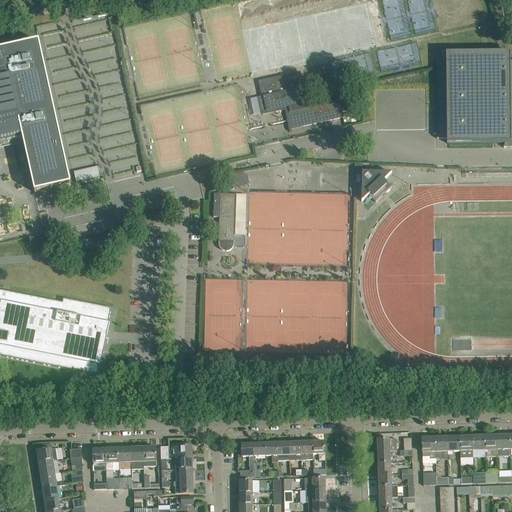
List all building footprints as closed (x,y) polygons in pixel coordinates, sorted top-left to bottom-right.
[(126,88),(111,19),(81,26),(87,55),(93,54),(102,92),(112,90),(112,91),(126,88)] [(39,42),(0,50),(0,144),(23,139),(35,193),(71,185),(39,42)] [(510,53),(446,54),(446,59),(436,59),(437,139),(447,139),(447,144),(504,143),(505,147),(503,147),(503,148),(511,147),(511,61),(510,61),(510,53)] [(373,74),(370,55),(335,61),(338,79),(373,74)] [(258,99),(261,109),(261,113),(291,106),(292,111),(294,111),(296,118),(301,117),(303,126),(344,117),(343,112),(347,111),(345,105),(340,106),(339,101),(307,108),(299,74),(283,77),(284,81),(261,87),(263,98),(258,99)] [(354,194),(354,164),(338,164),(338,177),(346,178),(346,189),(326,189),(326,194),(354,194)] [(369,173),(362,180),(361,202),(368,196),(375,203),(382,196),(384,193),(385,194),(392,187),(385,180),(392,174),(369,173)] [(231,179),(233,190),(250,186),(247,175),(231,179)] [(233,248),(234,245),(235,195),(214,195),(213,218),(219,218),(219,244),(219,248),(221,250),(224,252),(228,252),(231,251),(233,248)] [(0,356),(97,376),(104,341),(103,341),(104,334),(107,335),(109,323),(108,323),(111,309),(63,299),(62,303),(0,290),(0,356)] [(497,436),(485,437),(485,452),(485,458),(498,457),(497,436)] [(510,451),(510,436),(497,436),(498,457),(510,457),(510,451)] [(473,452),(472,437),(460,438),(460,453),(460,459),(473,458),(473,452)] [(485,437),(472,437),(473,452),(485,452),(485,437)] [(447,453),(447,438),(435,439),(436,459),(442,459),(442,461),(448,461),(447,453)] [(460,453),(460,438),(447,438),(447,453),(460,453)] [(404,452),(412,451),(411,439),(404,440),(404,452)] [(436,459),(435,439),(422,439),(423,458),(429,458),(429,460),(436,460),(436,459)] [(378,452),(390,452),(396,452),(396,440),(377,441),(378,452)] [(312,443),(313,455),(325,455),(324,442),(312,443)] [(301,443),(289,444),(289,461),(301,460),(301,443)] [(312,443),(301,443),(301,460),(313,460),(313,455),(312,443)] [(266,457),(266,444),(254,445),(254,457),(266,457)] [(277,461),(277,444),(266,444),(266,457),(271,457),(272,464),(277,463),(277,461)] [(289,461),(289,444),(277,444),(277,461),(289,461)] [(254,457),(254,445),(242,445),(242,458),(252,457),(252,471),(240,472),(241,479),(255,478),(254,464),(254,457)] [(192,447),(179,447),(174,448),(175,459),(192,459),(192,447)] [(156,448),(143,449),(144,467),(156,467),(156,448)] [(162,460),(167,460),(170,460),(170,448),(162,448),(162,460)] [(119,469),(118,449),(105,450),(106,471),(119,471),(119,469)] [(131,449),(118,449),(119,469),(131,469),(131,449)] [(143,449),(131,449),(131,469),(131,470),(144,470),(144,467),(143,449)] [(39,465),(53,463),(51,450),(37,452),(39,465)] [(70,450),(71,459),(82,459),(81,450),(70,450)] [(106,471),(105,450),(93,450),(94,472),(106,471)] [(391,464),(390,452),(378,452),(378,464),(391,464)] [(82,459),(71,459),(72,468),(75,467),(76,472),(82,471),(82,459)] [(192,459),(175,459),(175,471),(193,471),(192,459)] [(55,475),(53,463),(39,465),(41,477),(55,475)] [(391,464),(378,464),(378,476),(391,476),(391,464)] [(193,482),(193,471),(175,471),(176,483),(193,482)] [(436,486),(436,474),(423,474),(424,487),(436,486)] [(55,475),(41,477),(43,490),(57,488),(55,475)] [(486,477),(486,485),(499,484),(498,478),(498,475),(486,475),(486,477)] [(150,476),(144,477),(145,489),(160,489),(160,485),(150,485),(150,476)] [(391,488),(391,476),(378,476),(379,488),(391,488)] [(474,477),(474,478),(474,485),(486,485),(486,477),(474,477)] [(132,484),(132,479),(119,480),(120,490),(132,490),(132,484)] [(325,479),(312,479),(305,480),(306,492),(313,492),(325,491),(325,479)] [(120,490),(119,480),(107,480),(107,491),(120,490)] [(193,482),(176,483),(175,483),(175,487),(181,487),(181,495),(193,495),(193,482)] [(240,494),(252,494),(252,482),(240,482),(240,494)] [(504,487),(492,487),(493,493),(492,493),(493,495),(504,495),(504,487)] [(59,500),(57,488),(43,490),(44,502),(59,500)] [(392,499),(391,488),(379,488),(379,500),(392,499)] [(481,494),(480,488),(469,488),(469,494),(469,497),(481,497),(481,494)] [(326,503),(325,491),(313,492),(313,503),(326,503)] [(252,505),(252,494),(240,494),(240,505),(252,505)] [(75,510),(84,508),(86,508),(84,499),(73,501),(75,510)] [(392,511),(392,499),(379,500),(380,511),(392,511)] [(60,511),(59,500),(44,502),(46,511),(60,511)] [(326,511),(326,503),(313,503),(307,503),(307,511),(326,511)]
